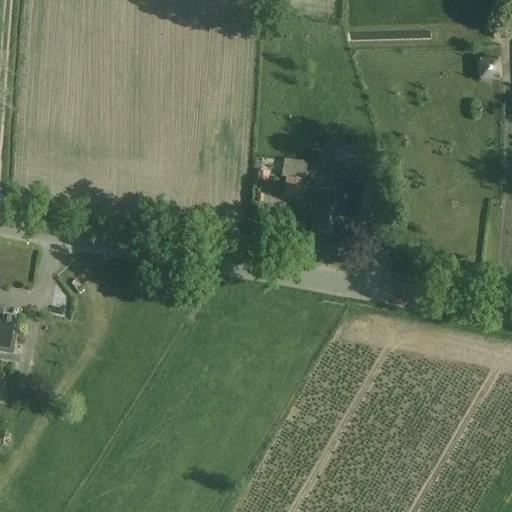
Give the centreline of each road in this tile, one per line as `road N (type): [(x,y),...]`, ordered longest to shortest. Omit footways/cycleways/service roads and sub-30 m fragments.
road 1 (unclassified): [(0,225),(511,315)]
road 2 (track): [(0,146),(8,0)]
